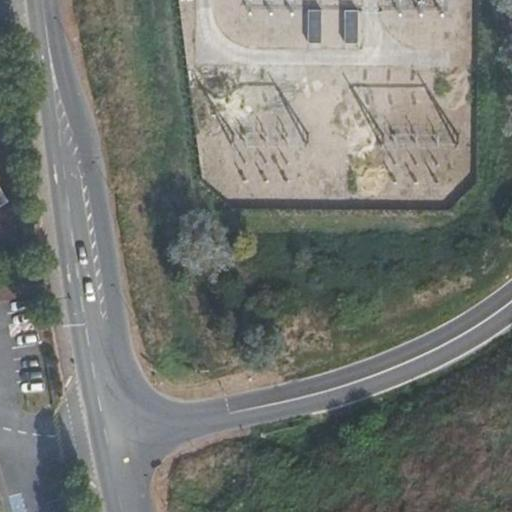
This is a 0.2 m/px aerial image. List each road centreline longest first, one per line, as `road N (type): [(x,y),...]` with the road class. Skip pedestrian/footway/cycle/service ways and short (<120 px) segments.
road 1 (tertiary): [(132,434),(95,182),(44,33)]
road 2 (tertiary): [(44,33),(96,440)]
road 3 (trunk): [(511,299),(466,333),(364,378),(220,419),(132,434)]
